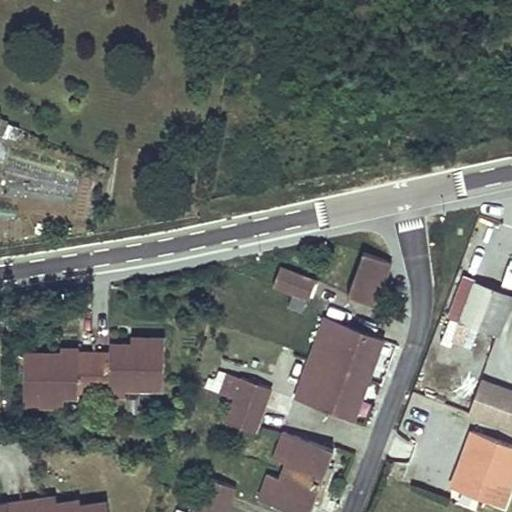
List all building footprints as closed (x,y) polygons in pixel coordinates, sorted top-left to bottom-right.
[(364,254),(348,296),(376,307),(392,264),(364,254)] [(308,298),(314,281),(279,268),(273,286),(308,298)] [(498,335),(511,300),(511,297),(463,279),(449,316),(498,335)] [(354,418),(361,398),(354,395),(368,359),(375,362),(383,342),(324,320),(294,397),(354,418)] [(25,354),(24,406),(64,406),(64,396),(78,396),(79,394),(126,394),(126,388),(164,389),(164,338),(132,337),(131,344),(111,343),(111,353),(79,353),(79,349),(61,349),(61,355),(25,354)] [(361,398),(375,362),(368,359),(354,395),(361,398)] [(270,389),(226,373),(218,393),(234,399),(225,423),(255,433),(270,389)] [(511,392),(480,381),(468,415),(511,432),(511,392)] [(511,483),(511,445),(470,429),(463,446),(472,450),(457,488),(503,506),(511,483)] [(238,434),(239,455),(272,455),(272,433),(238,434)] [(283,433),(278,447),(273,460),(287,465),(281,480),(267,475),(258,502),(285,511),(310,511),(315,503),(320,505),(333,469),(328,467),(333,451),(283,433)] [(457,488),(472,450),(463,446),(448,485),(457,488)] [(193,511),(227,511),(236,489),(206,478),(193,511)] [(0,511),(108,511),(107,502),(80,506),(79,500),(56,502),(55,497),(0,503),(0,511)]
